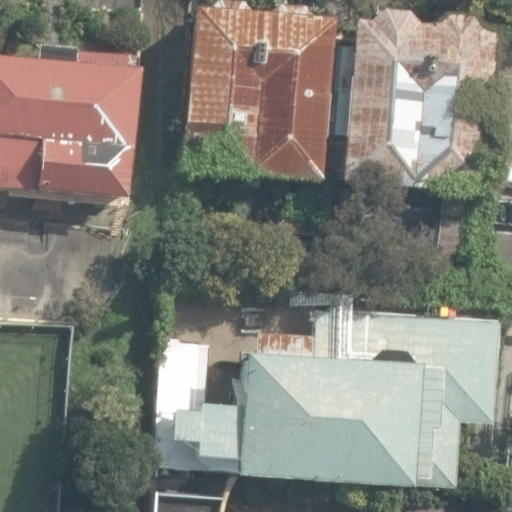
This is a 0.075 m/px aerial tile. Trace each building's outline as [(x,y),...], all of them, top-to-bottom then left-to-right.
[(0,0),(0,5),(43,9),(44,0),(0,0)] [(141,16),(142,0),(62,0),(62,9),(141,16)] [(176,171),(318,181),(322,135),(331,35),(333,17),(311,14),(305,7),(277,5),(270,12),(251,10),(244,1),(233,0),(215,0),(210,7),(192,6),(176,171)] [(479,193),(493,28),(475,27),(466,14),(440,13),(429,24),(415,24),(405,10),(378,8),(367,21),(352,20),(351,37),(342,137),(338,182),(479,193)] [(351,37),(331,35),(322,135),(342,137),(351,37)] [(140,53),(35,44),(33,59),(0,55),(0,187),(127,198),(140,53)] [(495,305),(170,292),(164,447),(450,458),(452,399),(492,401),(495,305)] [(137,474),(134,511),(403,511),(405,488),(137,474)]
